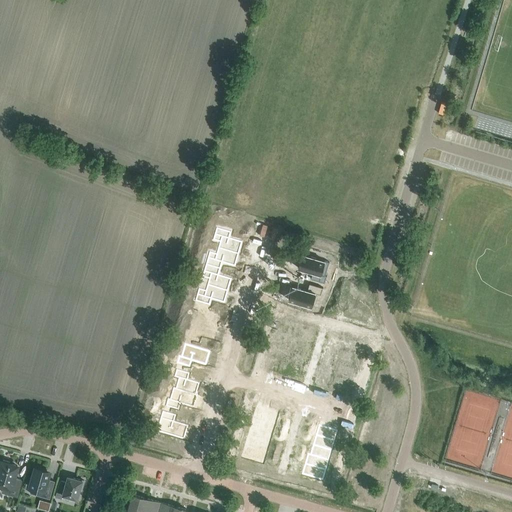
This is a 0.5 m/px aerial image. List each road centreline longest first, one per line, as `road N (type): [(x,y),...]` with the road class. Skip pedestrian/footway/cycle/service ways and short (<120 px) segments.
road 1 (unclassified): [(402,461),(416,388),(386,312),(385,272),(437,94)]
road 2 (residential): [(266,240),(196,475)]
